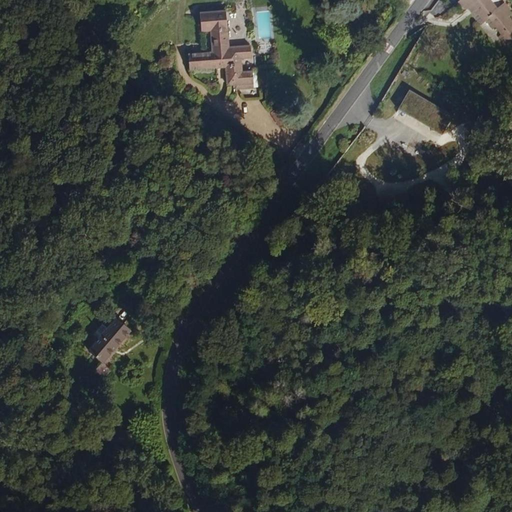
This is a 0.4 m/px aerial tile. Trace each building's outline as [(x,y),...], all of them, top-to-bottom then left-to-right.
[(457,0),(463,5),(466,3),(469,5),(467,8),(476,21),(479,18),(484,26),(487,25),(492,32),(490,34),(495,43),(511,32),(511,29),(503,16),(506,13),(501,1),(495,4),(492,0),(457,0)] [(243,74),(242,59),(254,58),(253,42),(231,43),(228,8),(203,7),(204,27),(207,27),(208,51),(184,52),(184,71),(225,70),(225,82),(232,82),(232,92),(236,92),(240,92),(240,96),(256,95),(255,73),(243,74)] [(400,82),(386,98),(424,133),(439,117),(400,82)] [(289,129),(282,114),(268,121),(275,135),(289,129)] [(118,317),(107,328),(103,324),(94,334),(99,339),(88,351),(103,365),(134,333),(118,317)]
